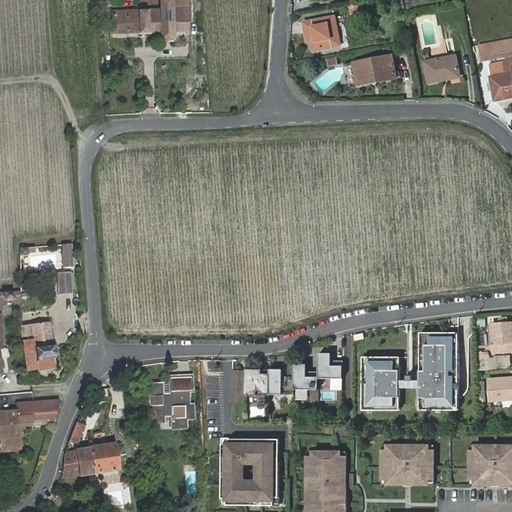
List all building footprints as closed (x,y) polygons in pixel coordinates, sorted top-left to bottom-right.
[(112,34),(125,33),(188,32),(186,0),(172,0),(172,4),(172,10),(169,10),(112,12),(112,34)] [(348,5),(349,15),(360,14),(359,5),(348,5)] [(308,22),(313,50),(340,45),(334,17),(308,22)] [(511,39),(479,46),(482,62),(511,55),(511,39)] [(353,64),(357,85),(396,78),(391,56),(353,64)] [(424,62),(428,83),(460,77),(456,56),(424,62)] [(511,72),(502,75),(490,77),(495,101),(511,97),(511,66),(511,72)] [(71,244),(62,245),(62,252),(61,252),(62,268),(73,267),(71,244)] [(70,272),(56,273),(58,295),(72,294),(70,272)] [(16,309),(20,309),(20,292),(0,292),(0,309),(1,310),(0,300),(15,300),(16,309)] [(511,323),(493,325),(494,352),(511,351),(511,323)] [(52,347),(50,326),(31,328),(20,329),(26,371),(36,370),(36,371),(54,369),(53,357),(55,355),(55,348),(52,347)] [(458,334),(420,334),(420,387),(421,412),(458,412),(458,397),(458,334)] [(490,353),(478,353),(479,370),(491,369),(490,353)] [(343,380),(343,367),(337,367),(331,367),(331,355),(319,355),(319,373),(319,380),(343,380)] [(494,357),(494,369),(511,368),(510,356),(494,357)] [(400,359),(362,358),(362,412),(400,413),(400,387),(400,359)] [(319,380),(319,373),(307,373),(307,366),(295,366),(294,374),(294,380),(294,390),(319,391),(319,380)] [(294,390),(294,380),(288,380),(282,380),(282,368),(270,367),(270,369),(270,374),(270,393),(294,393),(294,390)] [(270,396),(270,374),(257,373),(257,369),(245,369),(245,371),(245,395),(270,396)] [(245,371),(232,371),(232,380),(245,380),(245,371)] [(147,385),(149,422),(162,422),(162,415),(172,415),(172,428),(185,428),(185,418),(192,418),(192,405),(187,406),(187,392),(191,392),(190,377),(170,378),(171,395),(162,396),(161,385),(147,385)] [(511,377),(489,379),(490,400),(511,399),(511,377)] [(232,380),(232,401),(245,401),(245,380),(232,380)] [(0,412),(0,451),(20,450),(18,427),(53,423),(58,400),(16,404),(17,411),(0,412)] [(76,422),(69,441),(77,444),(84,426),(76,422)] [(280,438),(223,438),(222,504),(280,505),(280,438)] [(65,453),(61,477),(79,475),(80,476),(118,471),(114,443),(75,449),(76,451),(65,453)] [(426,444),(391,444),(391,450),(382,450),(382,469),(382,478),(391,478),(391,484),(426,484),(426,479),(435,478),(435,469),(435,450),(426,450),(426,444)] [(511,444),(477,444),(477,450),(469,450),(469,469),(469,478),(477,478),(477,484),(511,483),(511,444)] [(341,451),(313,451),(313,457),(307,457),(307,476),(311,475),(311,504),(345,503),(345,497),(347,497),(347,487),(347,471),(347,457),(342,457),(341,451)] [(345,503),(311,504),(310,511),(347,511),(347,510),(345,510),(345,503)]
